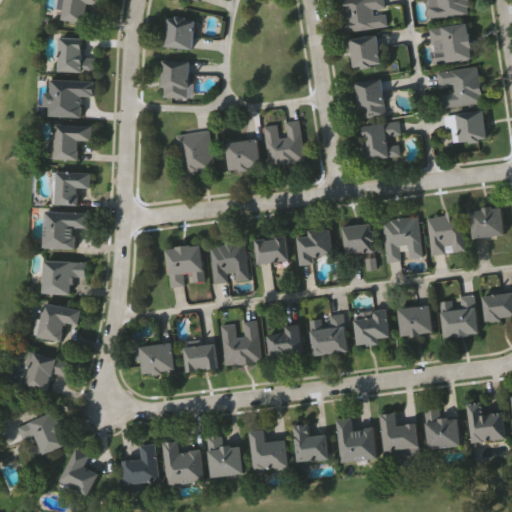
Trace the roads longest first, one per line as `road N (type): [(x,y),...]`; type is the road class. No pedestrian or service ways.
road 1 (residential): [(111,388),(125,404),(152,410),(511,361)]
road 2 (residential): [(123,221),(511,169)]
road 3 (residential): [(137,0),(111,388)]
road 4 (residential): [(339,192),(309,0)]
